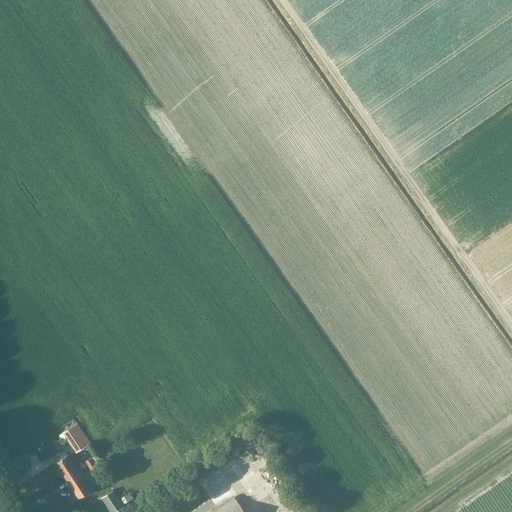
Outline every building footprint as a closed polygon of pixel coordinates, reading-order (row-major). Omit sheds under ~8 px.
[(73,424),(61,431),(75,452),(87,444),(73,424)] [(60,468),(67,478),(82,468),(80,465),(76,468),(67,454),(56,462),(60,468)] [(85,461),(87,465),(95,460),(92,456),(85,461)] [(95,460),(87,465),(91,471),(98,466),(95,460)] [(82,468),(67,478),(80,497),(91,490),(85,483),(87,482),(82,476),(86,474),(82,468)] [(257,495),(261,491),(252,482),(248,486),(257,495)] [(114,511),(123,506),(112,490),(100,498),(109,511),(114,511)] [(246,511),(235,496),(212,511),(246,511)]
